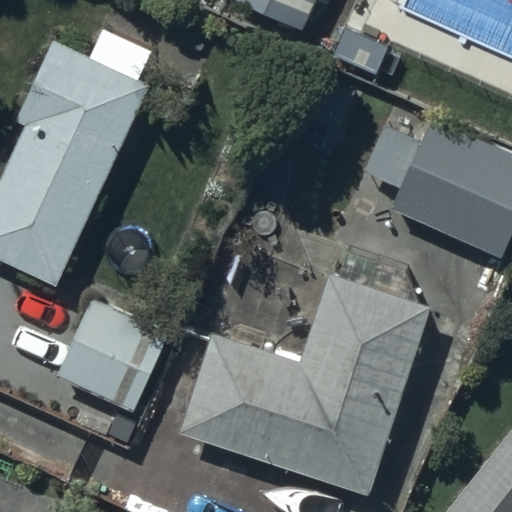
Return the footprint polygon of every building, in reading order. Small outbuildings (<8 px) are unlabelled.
[(270,0),(306,16),(313,0),(270,0)] [(94,40),(56,22),(18,104),(27,108),(0,165),(0,244),(58,272),(166,40),(107,13),(94,40)] [(347,17),(336,43),(379,61),(390,37),(391,35),(348,16),(347,17)] [(337,120),(357,78),(299,51),(279,93),(337,120)] [(501,243),(511,217),(511,138),(435,104),(425,127),(387,110),(366,159),(400,174),(391,194),(501,243)] [(214,318),(182,415),(371,478),(434,289),(333,256),(302,347),(214,318)] [(171,318),(97,285),(60,367),(134,400),(171,318)] [(511,511),(511,417),(438,510),(440,511),(511,511)] [(132,511),(112,503),(107,511),(132,511)]
